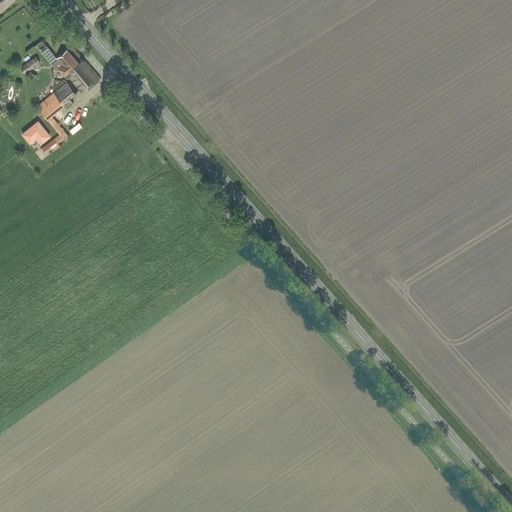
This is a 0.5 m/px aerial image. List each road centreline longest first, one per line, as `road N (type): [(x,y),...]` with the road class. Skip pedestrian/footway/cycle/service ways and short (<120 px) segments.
road 1 (unclassified): [(491,511),(38,0)]
road 2 (primary): [(511,505),(61,0)]
